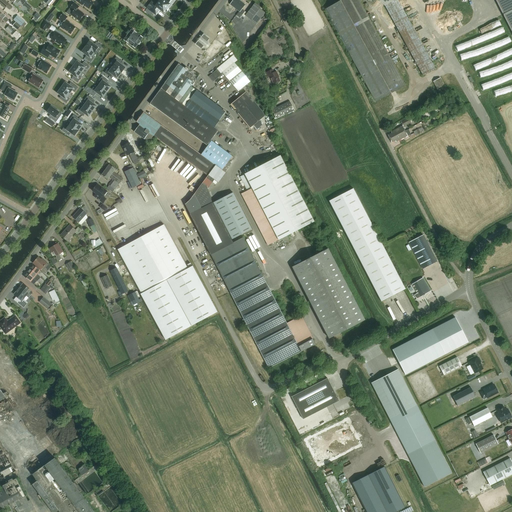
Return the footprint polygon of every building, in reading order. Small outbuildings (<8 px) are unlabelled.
[(10,10),(12,7),(4,0),(0,0),(0,3),(5,8),(7,7),(10,10)] [(89,8),(93,2),(94,2),(92,1),(91,0),(77,0),(77,1),(83,5),(83,4),(89,8)] [(147,8),(156,15),(160,9),(164,12),(168,7),(169,8),(175,0),(160,0),(156,6),(152,2),(147,8)] [(260,9),(261,7),(255,3),(247,13),(242,9),(245,5),(238,0),(234,0),(231,4),(240,11),(236,15),(240,18),(242,15),(244,17),(245,16),(251,20),(260,9)] [(376,101),(403,86),(405,85),(359,0),(342,0),(325,9),(376,101)] [(511,0),(371,0),(374,2),(375,0),(495,0),(511,32),(511,0)] [(397,0),(394,0),(385,5),(423,76),(435,69),(397,0)] [(23,4),(23,5),(29,10),(32,8),(25,2),(23,4)] [(71,14),(80,21),(85,14),(77,9),(79,7),(74,3),(70,8),(74,11),(71,14)] [(71,34),(76,27),(70,23),(70,22),(66,20),(68,17),(63,14),(59,20),(63,23),(60,27),(71,34)] [(22,26),(22,25),(25,21),(18,15),(14,19),(22,26)] [(481,25),(493,19),(492,17),(480,23),(481,25)] [(51,25),(45,21),(41,28),(45,31),(47,28),(49,29),(51,25)] [(23,28),(16,22),(13,26),(20,31),(23,28)] [(13,31),(14,30),(9,26),(6,29),(12,35),(14,33),(13,31)] [(111,40),(114,36),(103,27),(99,32),(111,40)] [(140,42),(143,38),(136,32),(137,30),(137,29),(135,27),(133,27),(124,40),(135,48),(138,44),(139,45),(141,42),(140,42)] [(51,38),(63,46),(67,40),(64,38),(55,32),(52,31),(50,34),(53,36),(51,38)] [(198,47),(201,49),(203,46),(207,49),(211,45),(207,42),(209,38),(207,36),(204,34),(195,44),(198,47)] [(90,41),(86,47),(94,53),(97,49),(99,51),(102,47),(96,42),(95,45),(90,41)] [(44,48),(41,53),(48,57),(50,54),(56,58),(60,51),(50,45),(47,49),(44,48)] [(86,47),(82,52),(86,56),(85,58),(91,62),(94,58),(92,56),(94,53),(86,47)] [(217,69),(209,77),(213,82),(223,74),(238,92),(250,82),(234,63),(237,60),(233,56),(217,69)] [(115,63),(113,67),(121,73),(125,68),(120,64),(122,62),(116,57),(113,62),(115,63)] [(42,61),(39,59),(37,62),(40,63),(38,68),(47,73),(51,66),(42,60),(42,61)] [(77,61),(73,66),(81,73),(84,69),(86,71),(90,67),(84,62),(82,65),(77,61)] [(195,78),(189,74),(190,72),(187,71),(188,69),(186,67),(183,65),(182,66),(179,64),(178,64),(165,83),(183,97),(190,86),(191,86),(195,81),(196,80),(196,79),(195,79),(195,78)] [(24,65),(22,69),(30,73),(32,69),(24,65)] [(73,66),(69,72),(74,76),(72,78),(78,82),(81,78),(79,76),(81,73),(73,66)] [(108,68),(104,73),(110,77),(112,75),(117,78),(121,73),(113,67),(110,70),(108,68)] [(277,76),(278,75),(276,71),(274,73),(272,69),(266,72),(269,78),(270,77),(274,84),(275,83),(276,84),(277,84),(278,83),(279,83),(278,82),(280,81),(277,76)] [(448,85),(452,83),(448,74),(444,76),(448,85)] [(39,87),(43,81),(33,75),(29,81),(39,87)] [(101,83),(99,86),(107,92),(111,87),(106,83),(108,81),(102,76),(99,81),(101,83)] [(442,97),(449,93),(440,78),(433,82),(442,97)] [(14,100),(18,93),(10,89),(12,86),(5,82),(1,89),(5,91),(4,94),(9,97),(9,98),(12,100),(13,99),(14,100)] [(65,82),(61,88),(70,94),(72,90),(74,92),(78,88),(72,83),(70,86),(65,82)] [(165,83),(161,88),(180,102),(183,97),(165,83)] [(107,92),(99,86),(96,89),(94,87),(92,89),(103,98),(107,92)] [(197,90),(191,86),(190,86),(183,97),(180,102),(185,106),(190,99),(197,90)] [(61,88),(57,93),(62,97),(60,99),(66,104),(69,99),(67,97),(70,94),(61,88)] [(190,109),(185,106),(180,102),(161,88),(150,104),(151,105),(178,125),(190,109)] [(199,105),(205,97),(197,90),(190,99),(199,105)] [(260,120),(264,117),(263,112),(246,92),(230,105),(250,128),(253,126),(256,130),(262,125),(260,120)] [(87,102),(84,105),(93,111),(97,106),(92,102),(94,100),(88,96),(84,100),(87,102)] [(211,114),(217,105),(205,97),(199,105),(211,114)] [(211,114),(199,105),(190,99),(185,106),(190,109),(214,127),(220,120),(211,114)] [(276,119),(294,110),(290,101),(272,110),(276,119)] [(3,104),(0,108),(0,116),(4,119),(10,108),(3,104)] [(79,107),(76,111),(82,116),(84,113),(88,117),(93,111),(84,105),(82,108),(79,107)] [(211,114),(220,120),(226,112),(217,105),(211,114)] [(51,106),(47,112),(52,115),(50,118),(56,122),(62,114),(51,106)] [(218,130),(214,127),(190,109),(178,125),(207,145),(218,130)] [(201,155),(143,113),(137,122),(140,124),(134,132),(149,142),(153,136),(208,176),(208,175),(216,166),(214,165),(201,155)] [(73,121),(70,124),(78,130),(82,125),(78,121),(80,119),(74,115),(70,119),(73,121)] [(409,118),(402,121),(404,126),(411,123),(411,122),(414,120),(413,117),(409,119),(409,118)] [(65,126),(62,130),(68,135),(69,132),(74,136),(78,130),(70,124),(67,128),(65,126)] [(395,136),(405,131),(403,126),(391,132),(392,133),(388,135),(390,139),(396,137),(395,136)] [(395,141),(396,142),(407,135),(408,136),(411,134),(409,130),(405,131),(395,136),(396,137),(390,139),(392,143),(395,141)] [(225,151),(211,140),(201,155),(214,165),(222,170),(232,156),(225,151)] [(129,154),(133,161),(138,159),(134,152),(135,152),(132,146),(131,146),(129,143),(122,146),(127,155),(129,154)] [(171,163),(167,161),(165,165),(171,168),(177,156),(175,155),(171,163)] [(287,235),(308,225),(314,221),(280,156),(240,177),(247,191),(241,194),(268,245),(281,238),(283,242),(289,240),(287,235)] [(106,170),(121,181),(123,179),(113,172),(115,169),(109,164),(106,170)] [(187,164),(178,174),(186,180),(195,170),(187,164)] [(138,180),(136,175),(133,168),(125,172),(133,188),(141,184),(138,180)] [(121,181),(106,170),(102,175),(108,180),(109,177),(113,180),(109,185),(115,189),(121,181)] [(136,175),(138,180),(147,176),(144,171),(136,175)] [(208,189),(214,180),(208,175),(208,176),(206,178),(202,183),(207,186),(208,189)] [(212,203),(208,189),(207,186),(202,183),(186,203),(185,204),(210,254),(233,243),(212,203)] [(97,184),(92,190),(97,194),(95,197),(103,204),(107,199),(103,196),(107,191),(97,184)] [(381,302),(405,289),(353,189),(329,201),(381,302)] [(232,239),(252,229),(233,193),(214,203),(232,239)] [(79,223),(87,214),(80,208),(73,217),(79,223)] [(90,227),(94,225),(91,218),(86,221),(90,227)] [(81,240),(84,238),(80,232),(82,230),(78,227),(76,230),(70,225),(60,235),(67,241),(76,231),(78,235),(81,240)] [(117,250),(119,252),(140,292),(187,267),(164,225),(117,250)] [(424,269),(437,262),(424,235),(410,243),(424,269)] [(230,293),(263,277),(243,237),(233,243),(210,254),(230,293)] [(52,245),(53,247),(49,249),(52,252),(54,251),(56,256),(56,258),(57,261),(61,259),(58,255),(63,252),(58,244),(57,244),(56,243),(52,245)] [(103,254),(107,250),(104,246),(99,250),(103,254)] [(286,256),(292,266),(305,259),(300,249),(286,256)] [(328,249),(308,259),(292,267),(329,338),(365,320),(328,249)] [(42,259),(41,259),(38,257),(33,264),(45,274),(51,267),(49,264),(48,264),(42,259)] [(66,264),(69,271),(75,268),(71,261),(66,264)] [(37,274),(40,271),(33,265),(30,269),(37,274)] [(192,266),(141,294),(165,340),(217,312),(192,266)] [(111,271),(121,291),(126,288),(116,268),(111,271)] [(39,275),(37,274),(30,269),(27,272),(34,278),(38,282),(41,278),(39,275)] [(34,278),(27,272),(24,276),(31,282),(34,278)] [(112,286),(108,275),(101,278),(106,288),(107,288),(107,289),(109,288),(109,287),(112,286)] [(263,277),(230,293),(244,319),(243,319),(243,321),(244,321),(245,322),(242,323),(245,330),(248,328),(269,368),(315,344),(301,316),(287,323),(263,277)] [(412,285),(417,293),(414,295),(417,299),(430,291),(423,278),(414,283),(412,285)] [(52,289),(54,287),(51,282),(48,280),(46,284),(48,286),(51,288),(52,289)] [(23,284),(18,289),(26,296),(29,293),(31,295),(33,293),(23,284)] [(51,288),(48,286),(46,284),(42,288),(47,292),(51,288)] [(24,308),(26,305),(28,303),(24,299),(26,296),(18,289),(14,294),(19,298),(16,301),(24,308)] [(54,290),(49,292),(53,301),(54,300),(56,303),(59,301),(54,290)] [(140,302),(135,292),(130,295),(134,305),(140,302)] [(39,302),(48,309),(52,304),(43,297),(39,302)] [(5,318),(0,321),(0,325),(6,334),(20,323),(15,316),(8,321),(7,321),(5,318)] [(433,329),(393,350),(406,375),(446,354),(433,329)] [(462,366),(457,357),(439,366),(444,375),(462,366)] [(481,362),(478,358),(469,362),(475,373),(483,369),(479,363),(481,362)] [(398,369),(371,383),(424,487),(451,473),(398,369)] [(303,419),(308,417),(339,401),(328,378),(292,397),(303,419)] [(17,382),(6,388),(9,393),(20,388),(17,382)] [(494,385),(483,390),(487,398),(498,392),(494,385)] [(471,387),(453,396),(457,406),(475,396),(471,387)] [(47,452),(0,388),(0,509),(9,504),(11,507),(1,511),(13,511),(16,509),(17,511),(28,511),(35,509),(30,500),(28,501),(17,479),(14,480),(13,478),(9,480),(9,482),(0,487),(0,479),(16,471),(26,466),(27,467),(47,452)] [(448,394),(443,396),(449,409),(454,406),(448,394)] [(504,407),(497,410),(499,414),(497,415),(501,422),(511,417),(508,409),(506,410),(504,407)] [(488,408),(469,417),(474,426),(492,417),(488,408)] [(348,418),(305,440),(319,466),(361,445),(348,418)] [(494,435),(476,444),(480,453),(498,444),(494,435)] [(94,511),(55,457),(33,474),(37,480),(32,484),(53,511),(94,511)] [(511,461),(510,458),(483,472),(490,486),(511,474),(511,461)] [(79,468),(79,471),(82,475),(89,470),(84,465),(79,468)] [(385,467),(368,475),(386,511),(395,511),(405,507),(385,467)] [(386,511),(368,475),(352,483),(366,511),(386,511)] [(494,489),(504,484),(503,481),(492,486),(494,489)]
